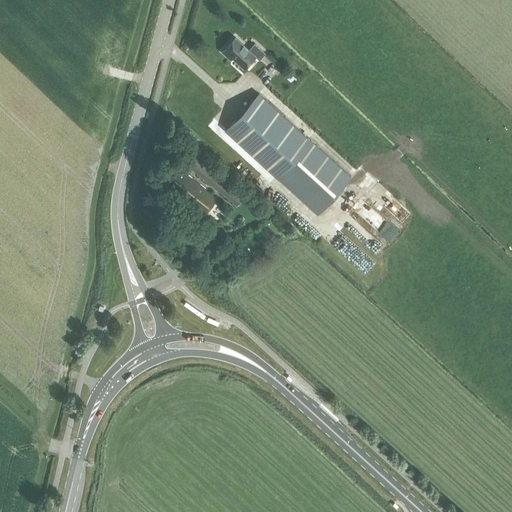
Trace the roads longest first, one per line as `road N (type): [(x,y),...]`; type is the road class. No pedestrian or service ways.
road 1 (tertiary): [(134,288),(118,229),(119,186),(169,0)]
road 2 (secondary): [(420,511),(269,375)]
road 3 (secondary): [(67,511),(103,391),(147,355)]
road 4 (secondary): [(269,375),(241,350),(210,339),(176,337),(159,348)]
